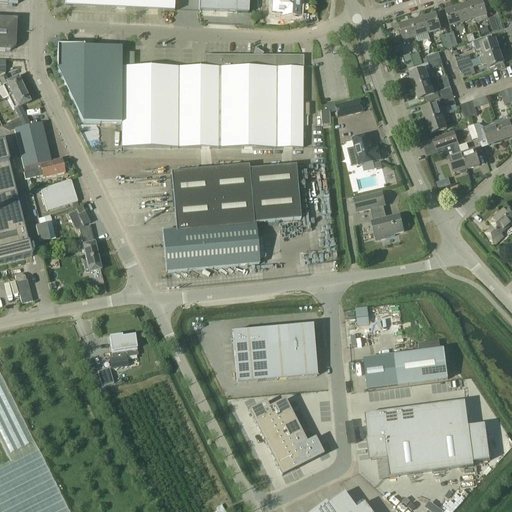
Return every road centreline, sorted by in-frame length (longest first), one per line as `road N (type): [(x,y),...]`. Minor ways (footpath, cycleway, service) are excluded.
road 1 (unclassified): [(38,28),(293,36),(356,19)]
road 2 (unclassified): [(150,300),(44,90),(38,28)]
road 3 (unclassified): [(254,511),(343,466),(328,280)]
road 4 (unclassified): [(254,511),(150,300)]
road 5 (unclassified): [(441,225),(398,143),(356,19)]
road 6 (unknown): [(45,315),(21,164),(0,133)]
road 7 (unclassified): [(150,300),(328,280)]
road 8 (unclassified): [(0,325),(150,300)]
road 9 (unclassified): [(328,280),(422,266),(456,247)]
